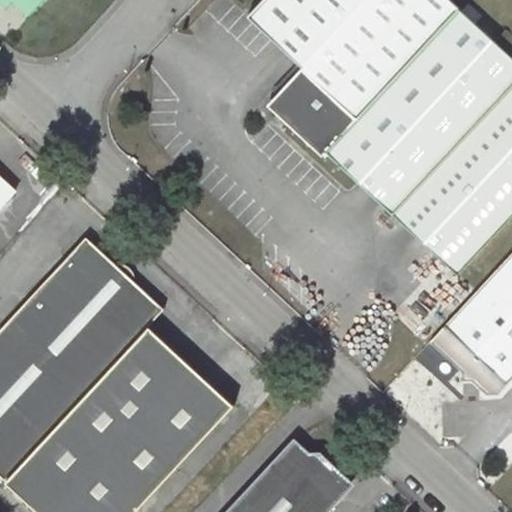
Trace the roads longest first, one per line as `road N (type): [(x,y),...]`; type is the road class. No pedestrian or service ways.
road 1 (unclassified): [(39,109),(469,511)]
road 2 (unclassified): [(39,109),(137,0)]
